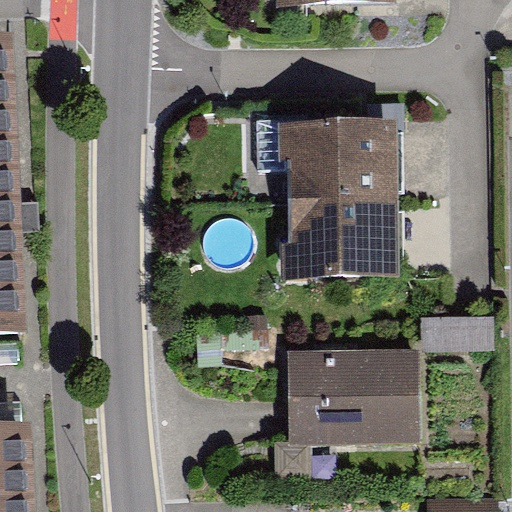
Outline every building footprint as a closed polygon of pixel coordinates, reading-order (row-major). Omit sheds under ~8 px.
[(276,0),(277,18),(397,17),(396,0),(276,0)] [(14,50),(0,50),(0,351),(29,350),(14,50)] [(398,134),(280,137),(281,214),(399,212),(398,134)] [(283,292),(401,289),(399,212),(281,214),(283,292)] [(420,357),(289,358),(290,453),(422,452),(420,357)] [(36,511),(33,438),(0,439),(0,511),(36,511)] [(509,511),(508,501),(434,506),(434,511),(509,511)]
